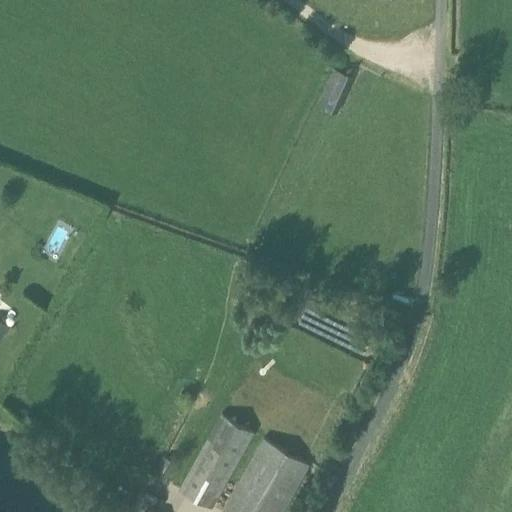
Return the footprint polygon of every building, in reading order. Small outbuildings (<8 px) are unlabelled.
[(336,65),(319,104),(340,113),(357,75),(336,65)] [(47,242),(64,244),(66,230),(49,227),(47,242)] [(0,319),(0,340),(10,328),(0,319)] [(222,412),(180,488),(213,507),(255,431),(222,412)] [(265,438),(222,511),(221,511),(281,511),(309,463),(265,438)] [(164,456),(155,473),(166,480),(176,462),(164,456)]
